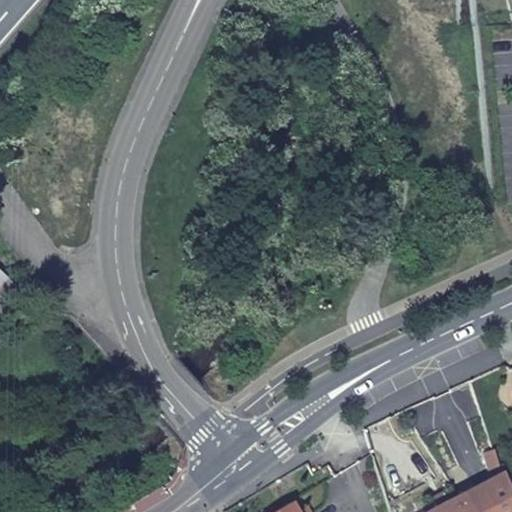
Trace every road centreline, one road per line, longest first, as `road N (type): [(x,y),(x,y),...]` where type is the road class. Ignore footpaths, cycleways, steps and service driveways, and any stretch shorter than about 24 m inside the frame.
road 1 (tertiary): [(125,308),(115,225),(121,184),(201,0)]
road 2 (secondary): [(234,467),(361,377),(511,304)]
road 3 (tertiary): [(234,467),(155,374),(125,308)]
road 4 (residential): [(125,308),(90,304),(0,204)]
